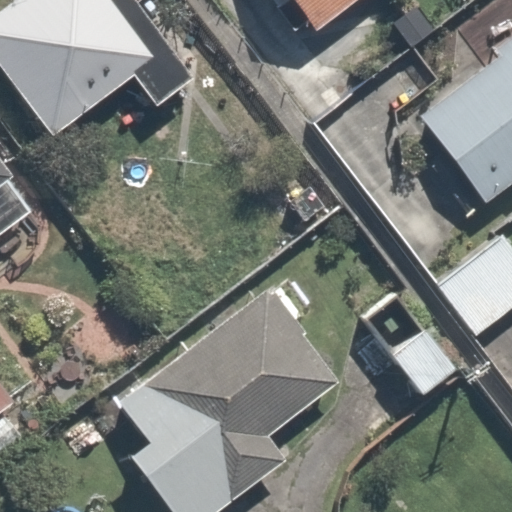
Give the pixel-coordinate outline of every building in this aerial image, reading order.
[(125,123),(195,68),(141,0),(0,0),(0,91),(37,138),(99,90),(125,123)] [(325,0),(285,0),(300,19),(325,0)] [(408,0),(407,0),(376,24),(429,95),(406,112),(473,202),(511,172),(511,0),(484,0),(436,36),(408,0)] [(0,213),(24,195),(0,164),(0,213)] [(511,305),(511,250),(504,239),(437,289),(472,335),(511,305)] [(327,367),(264,278),(97,398),(130,443),(116,454),(157,511),(194,511),(270,458),(246,425),(327,367)] [(444,362),(393,287),(347,319),(398,393),(444,362)] [(0,400),(0,441),(20,428),(0,400)]
